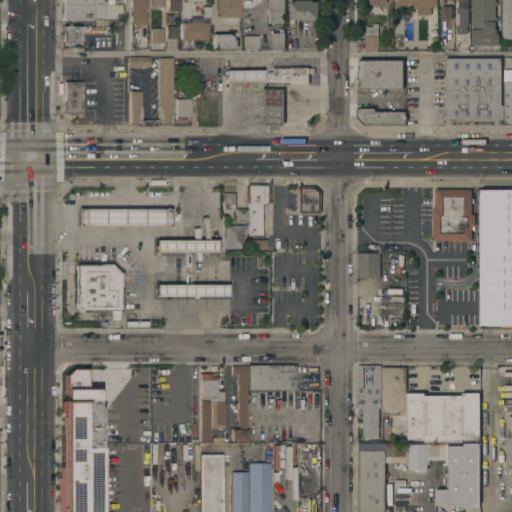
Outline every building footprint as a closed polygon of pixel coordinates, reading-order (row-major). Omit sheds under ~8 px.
[(145,0),(145,9),(144,9),(144,14),(146,14),(145,25),(139,25),(139,28),(133,28),(133,25),(129,25),(129,14),(131,14),(131,10),(129,10),(129,0),(145,0)] [(161,8),(160,0),(147,0),(148,8),(161,8)] [(177,0),(177,11),(165,12),(165,0),(177,0)] [(178,0),(202,0),(202,2),(191,2),(191,10),(189,10),(189,18),(180,18),(180,7),(178,7),(178,0)] [(238,0),(238,18),(217,18),(217,12),(214,12),(214,0),(238,0)] [(284,0),(285,23),(270,23),(270,11),(268,11),(268,0),(284,0)] [(295,19),(295,23),(290,23),(290,19),(289,19),(290,1),(296,1),(296,0),(312,0),(312,1),(318,1),(318,19),(295,19)] [(394,0),(437,0),(437,6),(431,6),(431,10),(435,10),(435,14),(417,14),(417,6),(394,6),(394,0)] [(471,0),(496,0),(496,33),(500,33),(500,39),(499,39),(499,45),(472,45),(471,0)] [(511,0),(511,39),(502,39),(502,0),(511,0)] [(92,5),(92,20),(62,20),(62,5),(63,5),(92,5)] [(452,19),(441,19),(441,6),(452,6),(452,19)] [(468,26),(458,26),(458,7),(469,7),(468,26)] [(207,23),(207,40),(202,40),(202,41),(186,40),(180,40),(181,22),(207,23)] [(378,36),(379,36),(379,48),(378,48),(378,51),(366,51),(366,48),(365,48),(365,36),(366,26),(373,26),(373,23),(378,23),(378,36)] [(79,27),(79,48),(62,48),(62,27),(79,27)] [(164,39),(165,27),(177,27),(177,39),(164,39)] [(148,44),(148,29),(162,29),(162,44),(148,44)] [(284,49),(270,49),(270,32),(284,32),(284,49)] [(233,50),(212,49),(212,34),(227,35),(231,37),(231,40),(233,40),(233,50)] [(257,49),(243,49),(243,36),(257,36),(257,49)] [(127,67),(127,57),(148,57),(148,67),(127,67)] [(157,58),(170,58),(171,124),(157,124),(157,58)] [(501,58),(501,105),(503,105),(503,121),(501,121),(501,124),(494,124),(494,121),(475,121),(475,124),(469,124),(469,120),(453,120),(450,124),(443,117),(446,114),(446,58),(501,58)] [(403,60),(403,89),(358,88),(358,60),(403,60)] [(262,84),(262,76),(268,76),(268,73),(273,73),(273,67),(309,67),(309,84),(262,84)] [(262,70),(262,76),(262,84),(225,85),(225,70),(262,70)] [(197,95),(197,96),(189,96),(189,76),(196,76),(196,84),(197,95)] [(81,82),(81,114),(64,114),(64,82),(81,82)] [(204,84),(204,95),(197,95),(196,84),(204,84)] [(283,89),(284,125),(261,125),(260,89),(283,89)] [(128,92),(140,92),(140,124),(128,124),(128,92)] [(216,98),(216,125),(197,125),(197,111),(199,111),(200,98),(216,98)] [(189,117),(184,117),(184,120),(175,120),(175,100),(189,99),(189,117)] [(374,108),(374,111),(405,112),(405,125),(364,125),(356,117),(356,108),(374,108)] [(246,184),(267,184),(267,203),(270,203),(270,215),(262,215),(262,235),(247,235),(246,184)] [(321,213),(301,213),(301,194),(299,194),(299,192),(298,192),(298,190),(299,190),(299,186),(314,186),(321,192),(321,213)] [(432,241),(433,207),(435,207),(435,189),(472,189),(471,214),(475,214),(475,226),(472,226),(472,241),(432,241)] [(480,190),(511,190),(511,325),(480,325),(480,190)] [(169,209),(169,227),(77,227),(77,209),(169,209)] [(246,222),(234,222),(234,209),(246,209),(246,222)] [(242,225),(242,247),(224,247),(224,225),(242,225)] [(216,240),(216,253),(155,253),(155,241),(216,240)] [(264,240),(265,250),(250,250),(250,241),(264,240)] [(380,278),(357,278),(357,253),(380,253),(380,278)] [(120,275),(120,310),(119,311),(118,321),(109,321),(108,321),(108,311),(79,311),(77,310),(76,309),(75,307),(75,306),(75,266),(76,265),(110,265),(120,275)] [(226,285),(226,297),(155,297),(155,285),(226,285)] [(295,365),(295,390),(247,390),(247,365),(295,365)] [(381,408),(379,408),(379,438),(362,438),(362,412),(357,412),(357,365),(381,365),(381,408)] [(246,441),(230,441),(230,431),(231,431),(231,430),(237,430),(236,418),(236,410),(236,400),(236,393),(237,393),(236,385),(236,378),(237,378),(236,375),(230,375),(230,366),(245,366),(246,441)] [(58,511),(58,478),(60,478),(60,468),(62,468),(62,402),(64,402),(64,370),(64,369),(65,368),(66,368),(96,367),(96,408),(99,408),(99,511),(58,511)] [(406,441),(392,441),(392,415),(382,415),(382,367),(406,367),(406,392),(406,439),(406,441)] [(222,429),(209,429),(209,443),(199,443),(199,400),(201,400),(201,402),(208,402),(208,398),(199,398),(199,374),(210,374),(210,377),(215,377),(215,392),(222,392),(222,429)] [(428,444),(428,442),(424,442),(424,439),(406,439),(406,392),(424,392),(424,395),(462,395),(462,392),(479,392),(480,439),(462,439),(462,441),(448,442),(448,444),(428,444)] [(188,470),(181,470),(180,443),(188,443),(188,470)] [(384,462),(384,511),(359,511),(359,450),(384,450),(384,443),(408,443),(408,444),(408,462),(384,462)] [(464,445),(464,443),(479,443),(479,504),(436,504),(436,489),(448,489),(448,459),(427,459),(427,469),(408,469),(408,462),(408,444),(428,444),(448,444),(448,445),(464,445)] [(221,511),(198,511),(198,455),(221,455),(221,511)] [(269,511),(247,511),(247,463),(269,463),(269,511)] [(246,511),(230,511),(230,473),(246,473),(246,511)]
